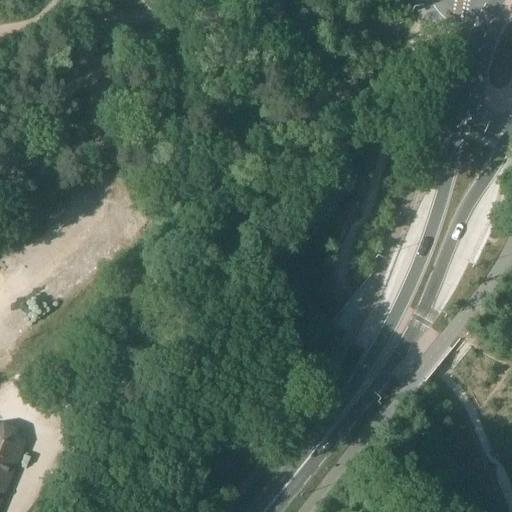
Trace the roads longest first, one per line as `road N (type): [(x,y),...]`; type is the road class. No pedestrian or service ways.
road 1 (primary): [(466,77),(433,222),(359,395)]
road 2 (primary): [(359,395),(420,321),(456,227),(511,129)]
road 3 (track): [(276,28),(0,30)]
road 4 (primary): [(264,511),(359,395)]
